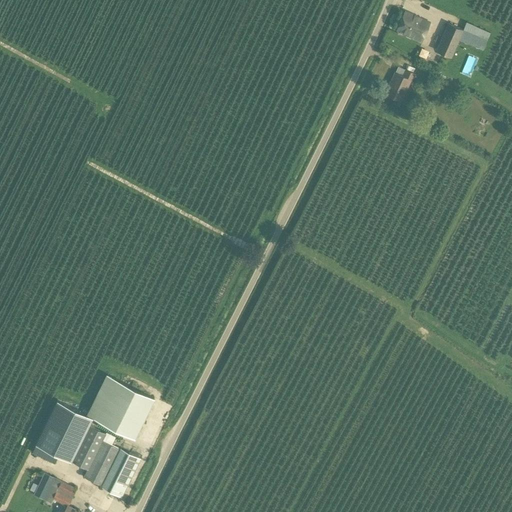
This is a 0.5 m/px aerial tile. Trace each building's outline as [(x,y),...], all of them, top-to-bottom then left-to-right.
[(421,42),(430,23),(405,11),(396,30),(421,42)] [(467,21),(463,30),(448,23),(436,51),(451,57),(457,43),(463,45),(464,42),(482,50),(491,31),(467,21)] [(435,60),(437,52),(421,47),(419,55),(435,60)] [(413,82),(416,75),(405,70),(398,67),(395,74),(394,73),(385,95),(401,101),(410,80),(413,82)] [(448,93),(444,102),(455,107),(459,98),(448,93)] [(154,397),(115,379),(106,374),(87,414),(134,437),(154,397)] [(119,449),(102,440),(106,432),(89,424),(92,417),(57,400),(36,443),(88,469),(84,476),(102,484),(101,486),(121,495),(140,457),(120,447),(119,449)] [(44,473),(33,494),(50,502),(60,481),(44,473)] [(68,505),(69,504),(77,489),(63,482),(54,498),(67,505),(62,511),(81,511),(76,509),(68,505)]
